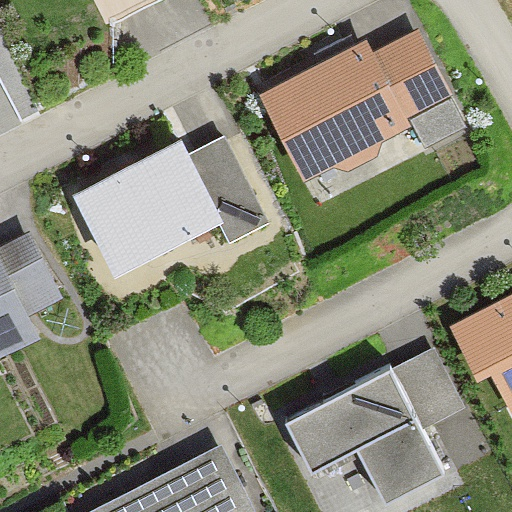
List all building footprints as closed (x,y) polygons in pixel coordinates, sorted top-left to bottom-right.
[(112,0),(121,17),(155,0),(112,0)] [(366,38),(263,92),(306,174),(334,159),(349,163),(375,148),(381,135),(455,96),(419,28),(373,52),(366,38)] [(181,136),(75,191),(113,265),(220,210),(181,136)] [(0,349),(41,329),(31,308),(63,292),(31,230),(0,245),(0,349)] [(511,290),(449,322),(476,376),(493,367),(511,406),(511,290)] [(389,362),(286,417),(313,466),(356,443),(385,497),(446,465),(430,434),(460,418),(451,401),(419,418),(389,362)] [(257,511),(221,442),(85,511),(257,511)]
